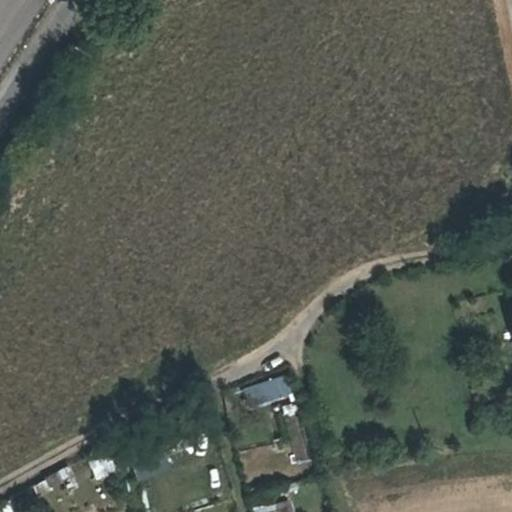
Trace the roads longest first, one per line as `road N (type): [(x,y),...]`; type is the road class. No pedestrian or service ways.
road 1 (track): [(511,245),(347,285),(292,343),(0,497)]
road 2 (track): [(292,343),(337,511)]
road 3 (residential): [(84,0),(0,129)]
